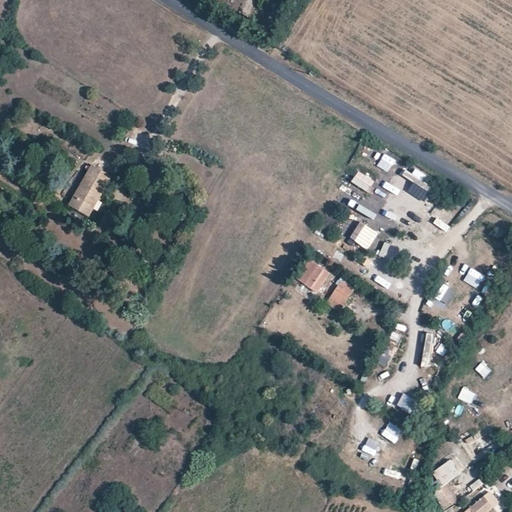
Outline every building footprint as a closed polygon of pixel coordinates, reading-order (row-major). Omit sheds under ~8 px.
[(70,202),(89,213),(111,175),(92,163),(70,202)] [(397,169),(392,173),(415,197),(420,193),(397,169)] [(398,205),(393,211),(414,226),(419,220),(398,205)] [(422,224),(418,229),(427,236),(431,231),(422,224)] [(406,238),(400,251),(414,257),(420,244),(406,238)] [(484,259),(496,266),(499,260),(487,253),(484,259)] [(419,272),(425,259),(419,257),(414,269),(419,272)] [(480,259),(477,266),(491,272),(494,266),(480,259)] [(299,282),(320,292),(331,271),(310,260),(299,282)] [(445,275),(456,281),(463,269),(451,263),(445,275)] [(482,279),(473,290),(485,299),(494,287),(482,279)] [(347,297),(351,290),(336,280),(333,284),(336,285),(333,289),(347,297)] [(435,296),(448,302),(456,288),(443,281),(435,296)] [(468,293),(458,307),(470,316),(481,302),(468,293)] [(444,357),(450,348),(442,342),(435,351),(444,357)] [(389,367),(392,354),(382,352),(379,365),(389,367)] [(379,435),(391,439),(396,425),(383,421),(379,435)] [(348,424),(342,439),(348,441),(353,426),(348,424)] [(346,450),(345,456),(357,459),(359,454),(346,450)] [(367,468),(379,473),(385,460),(373,455),(367,468)] [(409,457),(405,466),(412,469),(415,459),(409,457)] [(445,482),(442,478),(451,472),(445,464),(432,474),(440,485),(445,482)] [(434,491),(443,509),(459,501),(449,483),(434,491)]
